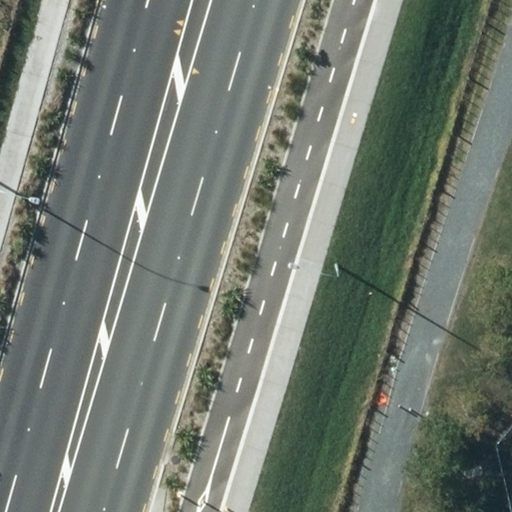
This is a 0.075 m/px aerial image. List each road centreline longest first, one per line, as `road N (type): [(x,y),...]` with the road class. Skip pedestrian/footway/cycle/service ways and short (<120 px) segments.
road 1 (secondary): [(256,0),(103,511)]
road 2 (secondary): [(0,485),(143,0)]
